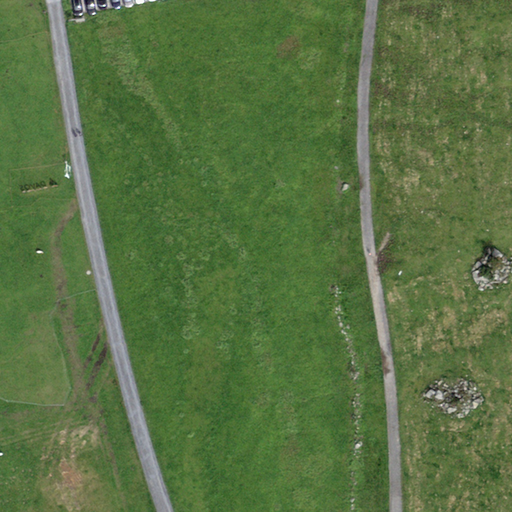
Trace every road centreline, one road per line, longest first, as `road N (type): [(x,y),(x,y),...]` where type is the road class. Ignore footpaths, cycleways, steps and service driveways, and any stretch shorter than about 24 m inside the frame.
road 1 (track): [(180,511),(128,382),(85,195),(54,2)]
road 2 (track): [(394,511),(361,148),(371,0)]
